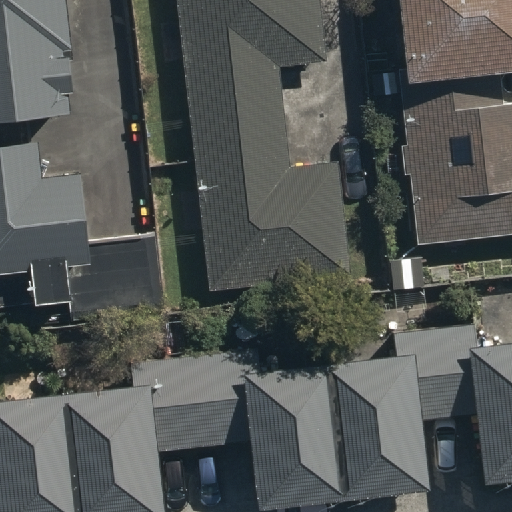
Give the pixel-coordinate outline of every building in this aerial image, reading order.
[(0,0),(0,107),(76,98),(64,0),(0,0)] [(318,0),(176,0),(209,282),(348,266),(335,156),(289,162),(277,60),(325,55),(318,0)] [(511,0),(395,0),(402,62),(397,63),(416,236),(511,226),(511,95),(501,97),(497,59),(511,57),(511,0)] [(165,309),(156,230),(86,239),(76,160),(38,164),(34,128),(0,131),(0,261),(30,258),(35,291),(66,288),(70,320),(165,309)] [(511,330),(475,335),(473,318),(392,327),(393,344),(258,359),(255,339),(128,353),(130,375),(0,388),(0,511),(130,511),(163,509),(156,444),(188,441),(246,434),(253,498),(426,479),(418,414),(474,408),(481,473),(511,469),(511,330)]
